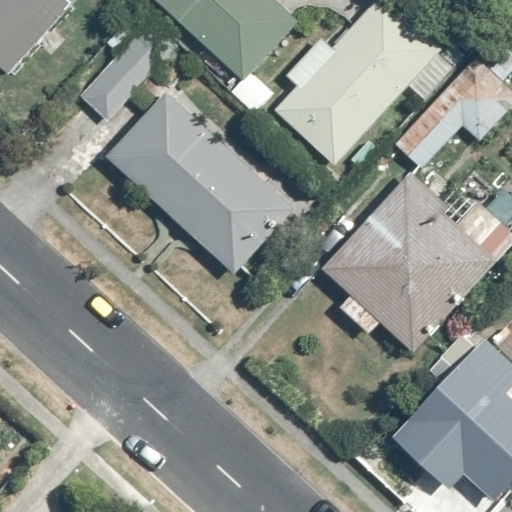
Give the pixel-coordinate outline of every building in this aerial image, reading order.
[(0,0),(0,68),(9,77),(77,1),(75,0),(0,0)] [(300,20),(278,0),(158,0),(245,79),(300,20)] [(444,47),(393,0),(354,0),(290,69),(304,82),(278,110),(336,164),(444,47)] [(106,44),(118,55),(81,96),(112,124),(184,43),(153,16),(141,30),(128,19),(106,44)] [(422,168),(468,121),(485,137),(511,109),(511,76),(485,51),(442,96),(397,142),(422,168)] [(297,209),(174,89),(112,152),(236,272),(297,209)] [(455,209),(415,171),(326,266),(356,294),(344,306),(376,335),(388,322),(415,348),(511,244),(511,228),(472,191),(455,209)] [(467,475),(482,488),(499,502),(511,487),(511,364),(480,336),(439,382),(406,419),(394,432),(456,488),(467,475)]
